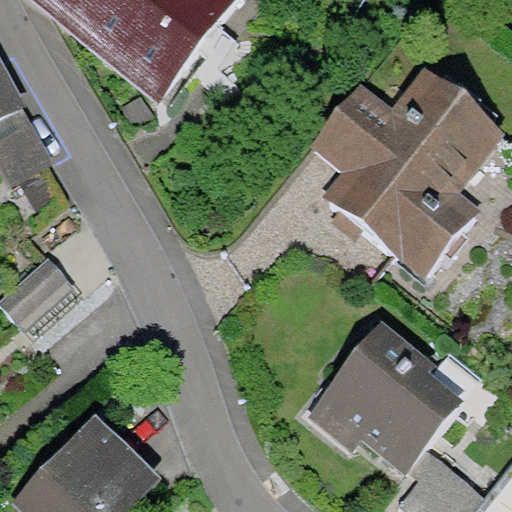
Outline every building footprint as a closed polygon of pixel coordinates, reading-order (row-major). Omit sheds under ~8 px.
[(255,6),(247,0),(29,0),(24,6),(164,119),(255,6)] [(59,176),(0,72),(0,180),(13,203),(59,176)] [(506,157),(428,92),(398,129),(366,103),(313,166),(351,197),(336,216),(431,294),(484,231),(460,212),(506,157)] [(66,293),(46,269),(0,309),(21,332),(66,293)] [(471,411),(385,341),(316,424),(355,457),(367,443),(413,481),(471,411)] [(150,511),(163,499),(96,435),(21,511),(150,511)]
